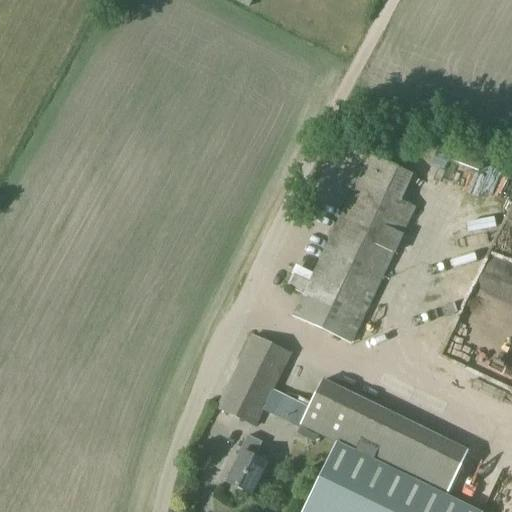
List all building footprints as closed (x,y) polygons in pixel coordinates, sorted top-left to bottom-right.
[(352,344),(418,207),(402,200),(414,175),(371,155),(311,282),(296,275),(290,287),(304,294),(294,317),(352,344)] [(258,427),(292,353),(256,335),(252,343),(248,349),(220,409),(258,427)] [(445,495),(467,450),(323,380),(300,426),(336,443),(337,442),(445,495)] [(250,494),(265,464),(256,460),(264,444),(249,437),(242,453),(226,483),(250,494)] [(337,442),(336,443),(302,511),(479,511),(445,495),(337,442)]
